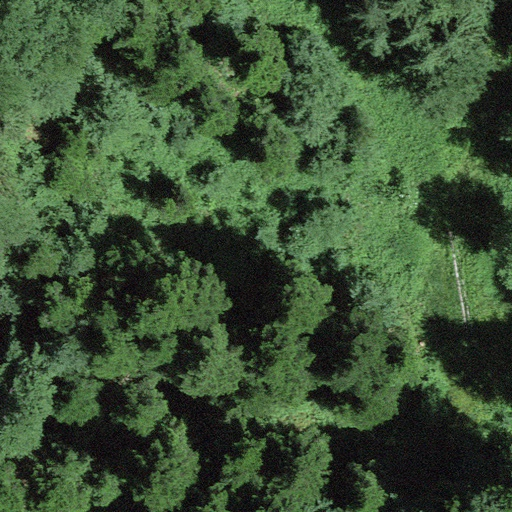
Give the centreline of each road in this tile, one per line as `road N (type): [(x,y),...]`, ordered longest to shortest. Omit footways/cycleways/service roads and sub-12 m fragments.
road 1 (track): [(404,511),(444,424),(511,68)]
road 2 (track): [(175,511),(444,424),(511,377)]
